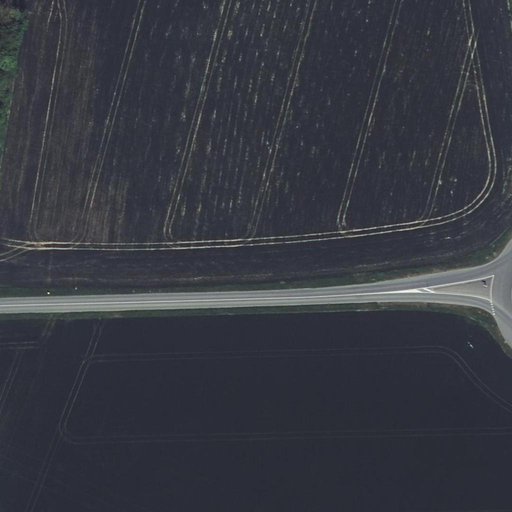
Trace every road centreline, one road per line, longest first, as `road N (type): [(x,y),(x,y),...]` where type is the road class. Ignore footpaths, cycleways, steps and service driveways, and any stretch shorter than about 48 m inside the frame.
road 1 (tertiary): [(0,305),(352,294)]
road 2 (tertiary): [(511,257),(479,272),(352,294)]
road 3 (tertiary): [(352,294),(471,300),(507,318)]
